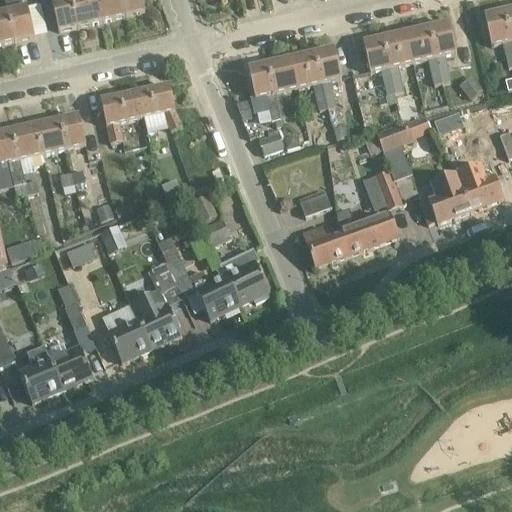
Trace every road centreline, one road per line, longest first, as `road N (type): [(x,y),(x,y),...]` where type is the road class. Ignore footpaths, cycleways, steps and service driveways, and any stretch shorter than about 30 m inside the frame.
road 1 (residential): [(0,469),(312,340)]
road 2 (residential): [(312,340),(193,46)]
road 3 (residential): [(312,340),(511,257)]
road 4 (residential): [(193,46),(390,0)]
road 5 (residential): [(0,90),(193,46)]
